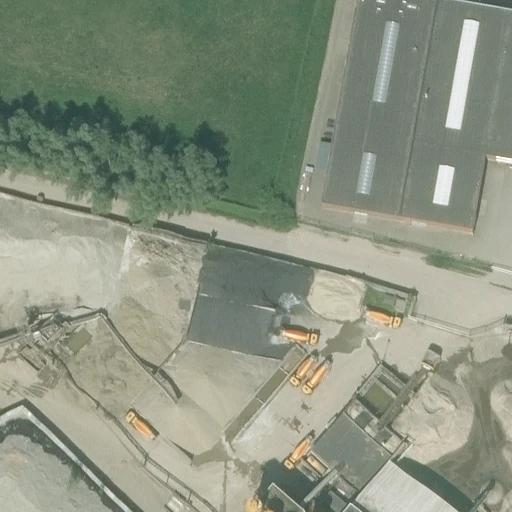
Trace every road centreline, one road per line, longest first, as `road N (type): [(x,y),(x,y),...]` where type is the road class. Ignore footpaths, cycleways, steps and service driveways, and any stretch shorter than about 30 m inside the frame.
road 1 (unclassified): [(511,310),(184,226)]
road 2 (track): [(0,164),(184,226)]
